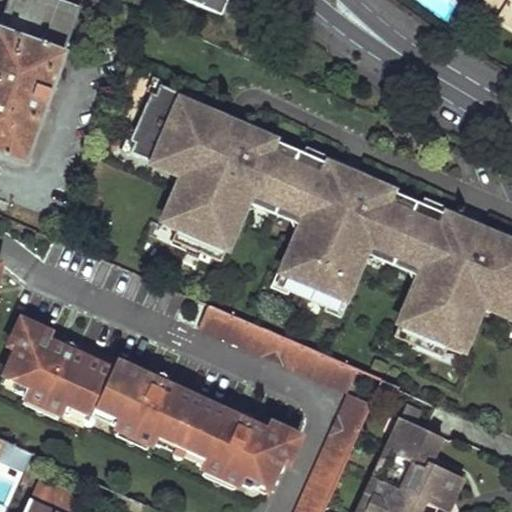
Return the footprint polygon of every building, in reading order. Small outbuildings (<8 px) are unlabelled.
[(0,32),(59,52),(75,9),(51,0),(3,0),(0,9),(0,32)] [(169,0),(207,16),(213,0),(169,0)] [(224,0),(213,0),(207,16),(216,20),(224,0)] [(510,0),(487,0),(482,8),(499,19),(510,0)] [(511,0),(510,0),(499,19),(511,26),(511,0)] [(59,52),(0,32),(0,154),(20,161),(36,116),(59,52)] [(511,250),(472,233),(437,217),(397,200),(393,209),(378,203),(382,194),(354,181),(319,166),(279,149),(275,158),(260,152),(264,142),(236,131),(202,116),(205,110),(152,87),(147,97),(143,95),(122,142),(127,144),(122,154),(159,170),(162,163),(178,170),(181,178),(176,189),(170,186),(152,225),(186,240),(192,252),(212,261),(232,213),(226,210),(230,199),(238,196),(254,203),(251,210),(274,220),(277,213),(293,220),(296,228),(292,239),(285,236),(268,275),(281,281),(277,289),(314,306),(318,296),(331,302),(348,263),(341,260),(346,249),(354,246),(370,253),(367,260),(390,270),(393,263),(410,271),(412,278),(408,289),(401,286),(380,334),(399,342),(419,340),(454,356),(471,317),(464,314),(469,303),(477,300),(493,307),(490,314),(511,323),(511,250)] [(236,131),(239,125),(205,110),(202,116),(236,131)] [(275,158),(279,149),(264,142),(260,152),(275,158)] [(319,166),(354,181),(357,175),(322,160),(319,166)] [(393,209),(397,200),(382,194),(378,203),(393,209)] [(475,226),(440,211),(437,217),(472,233),(475,226)] [(210,306),(208,305),(199,327),(349,390),(358,370),(210,306)] [(29,314),(25,322),(38,318),(29,314)] [(16,340),(24,344),(10,374),(33,385),(28,394),(69,414),(74,405),(95,416),(97,413),(115,423),(110,434),(150,454),(154,445),(200,467),(198,472),(239,491),(243,483),(268,495),(282,465),(289,468),(301,443),(271,428),(268,436),(265,443),(252,436),(255,430),(252,420),(243,424),(181,395),(178,402),(163,395),(166,388),(163,380),(156,383),(153,390),(138,383),(141,376),(93,354),(90,360),(79,355),(82,348),(78,341),(69,342),(66,349),(53,343),(56,336),(59,329),(38,318),(25,322),(16,340)] [(69,342),(56,336),(53,343),(66,349),(69,342)] [(93,354),(82,348),(79,355),(90,360),(93,354)] [(156,383),(141,376),(138,383),(153,390),(156,383)] [(181,395),(166,388),(163,395),(178,402),(181,395)] [(433,403),(408,392),(377,461),(389,466),(383,480),(371,474),(362,495),(373,500),(367,511),(398,511),(408,489),(446,505),(458,479),(427,463),(438,437),(423,430),(433,403)] [(370,408),(352,400),(298,511),(321,511),(326,504),(344,461),(370,408)] [(268,436),(255,430),(252,436),(265,443),(268,436)] [(389,466),(377,461),(371,474),(383,480),(389,466)] [(66,511),(72,500),(40,486),(27,511),(66,511)] [(408,511),(414,500),(439,511),(443,511),(446,505),(408,489),(398,511),(408,511)] [(367,511),(373,500),(362,495),(353,511),(367,511)]
